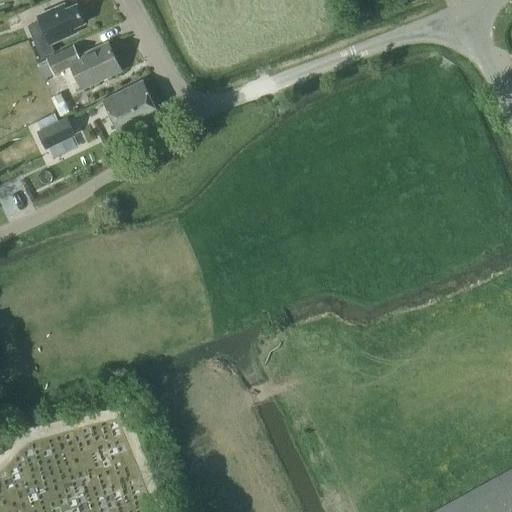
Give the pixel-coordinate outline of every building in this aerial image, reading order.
[(41,58),(55,52),(51,43),(76,32),(74,27),(85,22),(77,5),(66,9),(64,4),(37,16),(39,21),(27,26),(41,58)] [(55,74),(72,66),(83,89),(122,71),(108,43),(79,56),(74,46),(47,59),(55,74)] [(47,59),(38,64),(45,79),(55,74),(47,59)] [(104,100),(123,138),(161,118),(142,81),(104,100)] [(70,111),(61,93),(53,97),(61,115),(70,111)] [(76,135),(68,116),(58,121),(55,113),(37,122),(40,129),(37,130),(46,149),(76,135)] [(511,511),(511,469),(434,511),(511,511)]
